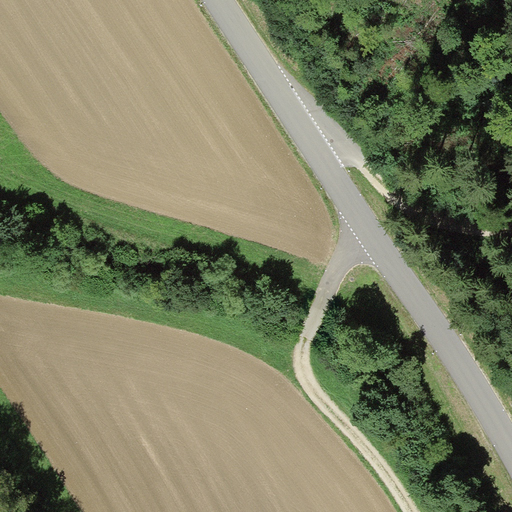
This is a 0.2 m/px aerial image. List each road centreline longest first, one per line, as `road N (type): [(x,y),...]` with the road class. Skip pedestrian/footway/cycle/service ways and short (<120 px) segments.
road 1 (tertiary): [(219,0),(511,442)]
road 2 (track): [(405,511),(377,457),(312,391),(299,363),(314,309),(366,229)]
road 3 (track): [(272,85),(402,202),(511,224)]
